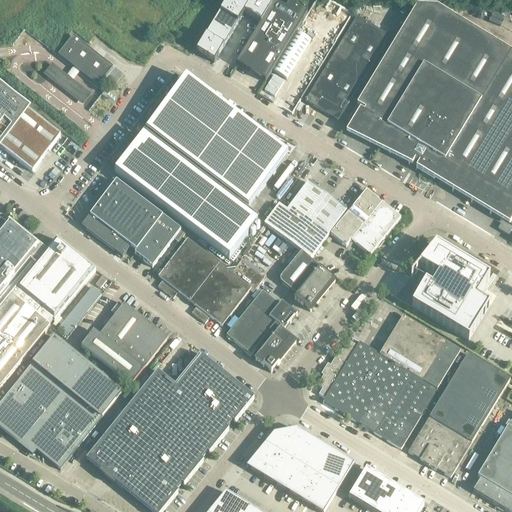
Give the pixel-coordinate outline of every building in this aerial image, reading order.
[(225,5),(195,55),(213,65),(244,15),(244,14),(262,26),(275,3),(231,2),(225,5)] [(262,26),(237,66),(266,84),(273,73),(308,14),(291,4),(287,10),(275,3),(262,26)] [(417,9),(416,9),(348,122),(413,162),(412,163),(412,164),(411,165),(412,166),(412,167),(413,168),(414,168),(415,168),(416,168),(417,167),(418,166),(418,165),(428,171),(430,177),(436,175),(511,221),(511,54),(437,9),(417,9)] [(357,19),(305,103),(337,123),(389,38),(357,19)] [(297,33),(273,73),(287,81),(311,41),(297,33)] [(113,68),(73,37),(58,56),(98,87),(113,68)] [(59,68),(52,62),(43,73),(57,84),(79,101),(83,105),(91,94),(81,85),(59,68)] [(32,174),(61,137),(30,113),(31,111),(0,87),(0,150),(1,149),(32,174)] [(173,95),(146,131),(249,209),(276,173),(173,95)] [(142,136),(114,174),(229,261),(257,223),(142,136)] [(89,218),(81,229),(122,259),(156,214),(116,183),(90,218),(89,218)] [(307,185),(292,205),(292,212),(286,213),(278,207),(263,226),(311,261),(346,215),(307,185)] [(331,236),(346,249),(351,243),(370,258),(401,220),(366,192),(331,236)] [(138,252),(155,265),(173,241),(178,244),(185,235),(163,219),(138,252)] [(0,389),(8,380),(49,329),(48,327),(52,322),(54,323),(95,273),(57,241),(47,253),(9,222),(0,233),(0,389)] [(502,224),(498,231),(508,236),(511,230),(502,224)] [(189,303),(218,265),(187,241),(157,279),(162,282),(157,289),(173,301),(178,294),(189,303)] [(489,280),(433,246),(419,268),(438,279),(431,290),(425,287),(412,308),(469,343),(489,308),(488,307),(495,296),(486,290),(490,283),(492,284),(497,276),(493,273),(489,280)] [(263,252),(253,263),(260,269),(270,258),(263,252)] [(320,269),(301,254),(280,280),(280,284),(297,297),(294,300),(310,313),(335,283),(319,270),(320,269)] [(264,280),(241,262),(237,268),(228,269),(227,268),(227,269),(223,269),(218,265),(189,303),(194,307),(189,313),(205,325),(210,319),(222,328),(249,293),(252,295),(264,280)] [(262,293),(227,338),(250,357),(276,325),(285,332),(298,316),(282,304),(279,306),(262,293)] [(146,324),(124,306),(99,338),(89,339),(81,349),(131,387),(166,342),(145,325),(146,324)] [(349,343),(345,350),(344,349),(338,358),(336,357),(330,367),(328,366),(322,377),(323,377),(317,387),(323,390),(319,397),(325,400),(323,404),(401,451),(417,424),(460,353),(403,318),(383,349),(382,349),(378,356),(359,344),(357,348),(349,343)] [(295,344),(279,331),(255,361),(271,374),(295,344)] [(60,471),(89,435),(122,395),(54,339),(21,379),(0,404),(0,429),(32,455),(35,451),(60,471)] [(509,382),(475,361),(467,356),(426,424),(408,454),(420,461),(419,463),(436,473),(437,472),(450,480),(484,424),(509,382)] [(253,400),(200,357),(175,388),(157,374),(116,424),(86,462),(100,474),(114,485),(148,511),(162,511),(177,494),(175,493),(181,486),(183,487),(203,463),(201,461),(207,454),(209,456),(228,432),(226,430),(232,423),(234,424),(253,400)] [(480,480),(475,489),(473,493),(504,511),(511,511),(511,420),(477,479),(480,480)] [(274,435),(246,468),(317,511),(325,511),(354,465),(297,431),(274,435)] [(422,507),(366,473),(365,472),(348,500),(367,511),(420,511),(423,507),(422,506),(422,507)] [(256,511),(226,493),(211,511),(256,511)]
